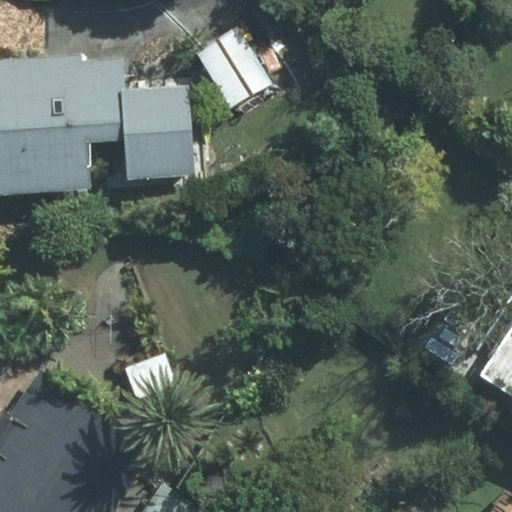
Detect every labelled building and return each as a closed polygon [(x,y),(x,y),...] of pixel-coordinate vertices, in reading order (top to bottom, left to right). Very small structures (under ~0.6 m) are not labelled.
[(274,85),(242,28),(199,55),(233,112),(274,85)] [(84,54),(0,60),(0,200),(95,192),(84,54)] [(192,88),(123,92),(128,183),(196,176),(192,88)] [(0,511),(116,511),(158,449),(43,373),(0,437),(0,511)] [(207,511),(164,484),(146,511),(207,511)]
